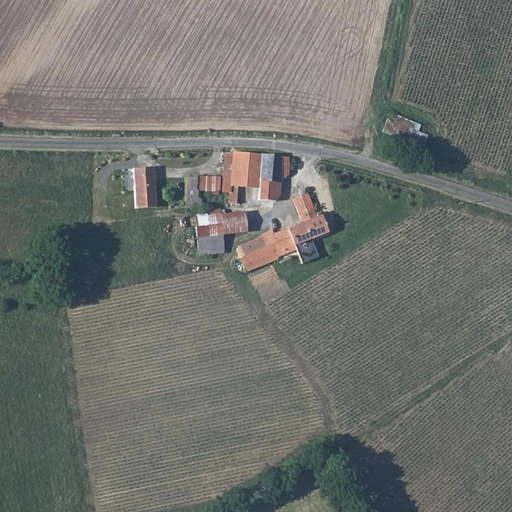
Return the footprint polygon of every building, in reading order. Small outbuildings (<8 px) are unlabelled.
[(418,132),(420,125),(408,121),(401,142),(422,149),(427,135),(418,132)] [(224,197),(229,155),(222,154),(217,196),(224,197)] [(252,181),(274,183),(276,159),(229,155),(224,197),(223,206),(228,206),(231,188),(251,190),(252,181)] [(282,178),(284,160),(276,159),(274,183),(282,178)] [(155,205),(151,166),(133,167),(136,206),(155,205)] [(184,178),(182,205),(197,206),(197,198),(195,198),(195,189),(192,189),(193,177),(184,178)] [(193,177),(192,189),(195,189),(215,188),(215,177),(193,177)] [(268,204),(273,200),(274,183),(252,181),(251,190),(250,201),(268,204)] [(287,201),(292,211),(306,205),(300,195),(287,201)] [(244,268),(315,236),(307,219),(312,217),(306,205),(292,211),(297,222),(269,235),(261,241),(264,246),(242,256),(238,258),(240,262),(233,266),(239,275),(247,272),(244,268)] [(243,231),(241,214),(215,216),(216,235),(218,234),(243,231)] [(307,219),(315,236),(326,232),(318,214),(312,217),(307,219)] [(202,235),(216,235),(215,216),(201,217),(201,219),(202,235)] [(193,219),(196,257),(203,256),(202,235),(201,219),(193,219)] [(218,234),(216,235),(202,235),(203,256),(220,254),(218,234)]
